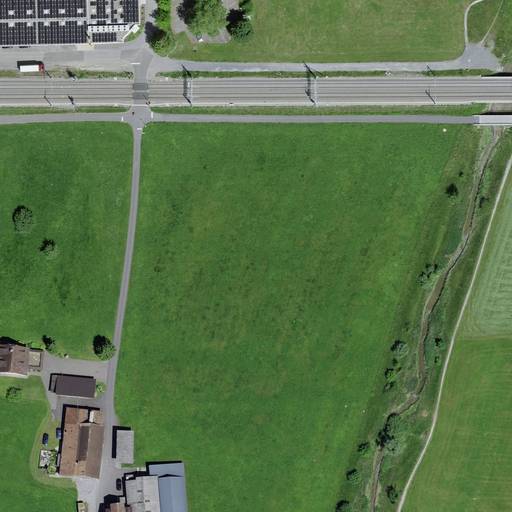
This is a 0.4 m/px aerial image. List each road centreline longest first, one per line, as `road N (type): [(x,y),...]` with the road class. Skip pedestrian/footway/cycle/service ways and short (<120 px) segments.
road 1 (track): [(511,107),(136,107),(78,118),(0,117)]
road 2 (track): [(99,511),(144,57)]
